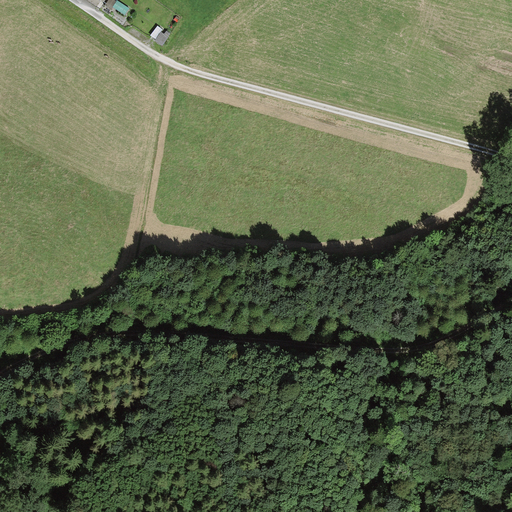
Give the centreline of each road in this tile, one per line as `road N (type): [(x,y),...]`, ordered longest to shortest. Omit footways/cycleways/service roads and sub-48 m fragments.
road 1 (track): [(511,298),(415,350),(131,331),(66,343),(0,370)]
road 2 (track): [(74,0),(153,57),(511,165)]
